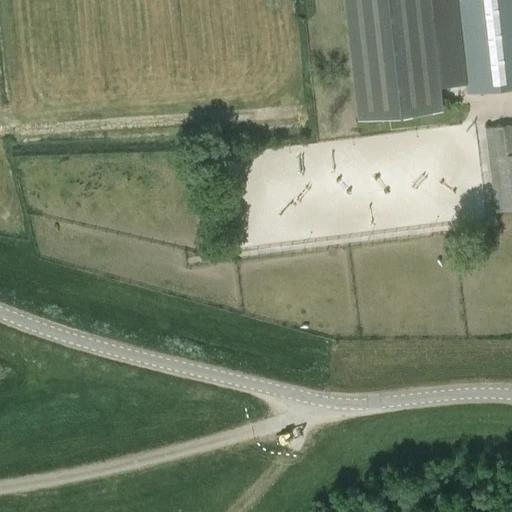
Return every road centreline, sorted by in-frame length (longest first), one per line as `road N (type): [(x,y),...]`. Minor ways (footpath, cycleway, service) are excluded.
road 1 (unclassified): [(0,313),(124,356),(327,404),(358,409),(511,397)]
road 2 (unknown): [(306,118),(0,133)]
